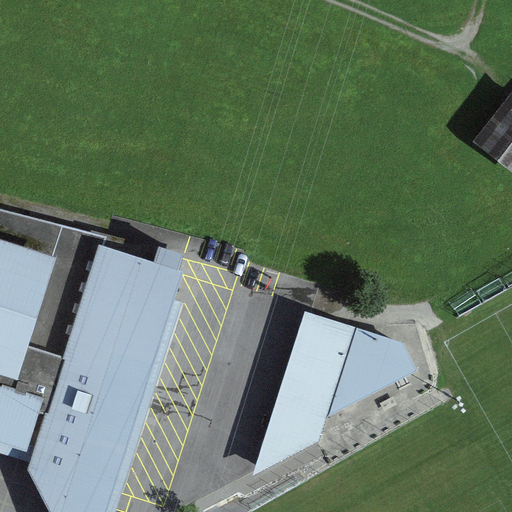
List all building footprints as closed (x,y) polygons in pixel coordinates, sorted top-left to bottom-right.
[(511,88),(510,88),(471,144),(511,171),(511,88)] [(0,382),(44,397),(40,413),(46,415),(98,244),(104,247),(107,238),(0,210),(0,382)] [(104,247),(98,244),(46,415),(34,453),(29,469),(50,511),(116,511),(183,302),(172,299),(185,256),(159,248),(154,262),(104,247)] [(403,343),(303,312),(252,474),(320,442),(329,415),(418,371),(403,343)] [(0,382),(0,442),(34,453),(46,415),(40,413),(44,397),(0,382)]
